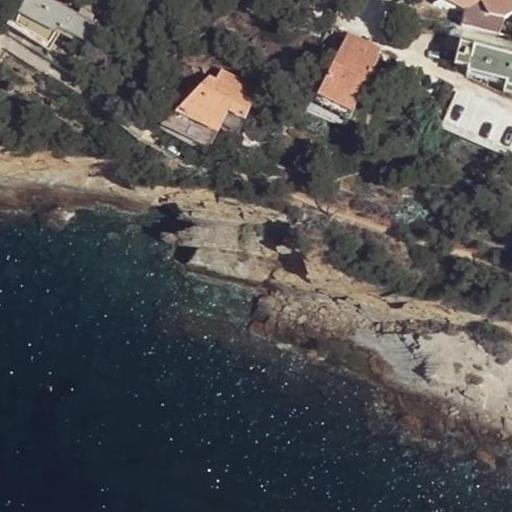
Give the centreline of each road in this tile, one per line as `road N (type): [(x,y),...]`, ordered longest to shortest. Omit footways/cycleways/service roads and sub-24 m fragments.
road 1 (residential): [(189,168),(0,40)]
road 2 (residential): [(511,104),(381,41),(369,18),(387,0)]
